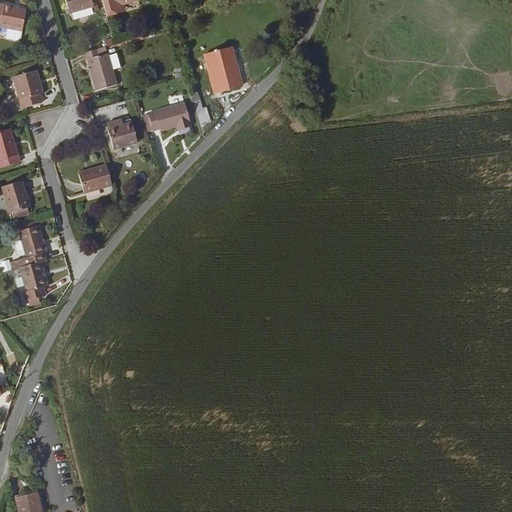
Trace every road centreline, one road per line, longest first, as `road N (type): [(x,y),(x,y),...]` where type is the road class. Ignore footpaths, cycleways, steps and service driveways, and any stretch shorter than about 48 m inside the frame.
road 1 (residential): [(90,274),(160,190),(279,73),(320,0)]
road 2 (residential): [(90,274),(68,240),(46,158),(73,103),(42,0)]
road 3 (residential): [(0,471),(32,376),(90,274)]
